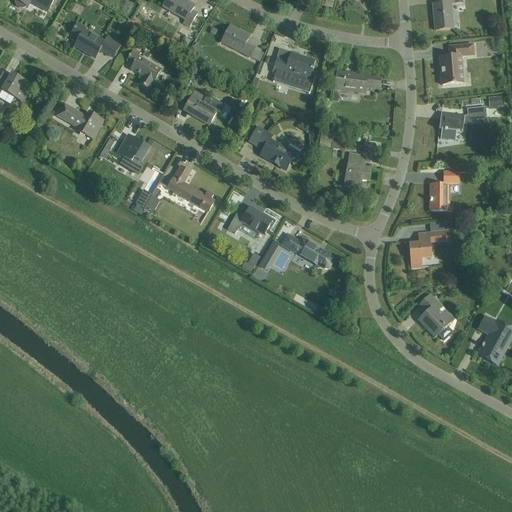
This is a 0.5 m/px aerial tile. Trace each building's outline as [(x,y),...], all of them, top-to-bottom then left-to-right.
[(14,0),(16,1),(15,2),(15,4),(15,6),(16,7),(17,8),(18,9),(19,10),(21,10),(23,10),(24,9),(25,8),(26,7),(28,8),(30,3),(47,13),(54,0),(14,0)] [(189,28),(197,14),(192,11),(194,7),(188,4),(187,5),(179,0),(166,0),(162,7),(180,18),(180,17),(186,20),(183,25),(189,28)] [(454,4),(453,0),(439,0),(440,5),(432,5),(435,32),(452,30),(450,4),(454,4)] [(132,29),(135,23),(129,20),(126,25),(132,29)] [(70,35),(78,40),(74,47),(95,59),(99,51),(112,59),(121,44),(107,37),(104,43),(84,31),(85,29),(77,24),(70,35)] [(230,27),(223,41),(235,47),(233,50),(250,58),(254,50),(255,49),(246,44),(250,37),(230,27)] [(184,38),(181,43),(187,47),(190,42),(184,38)] [(198,45),(192,48),(195,54),(201,51),(198,45)] [(449,58),(439,59),(441,77),(439,77),(440,84),(441,84),(442,86),(463,84),(460,57),(473,56),(472,46),(448,48),(449,58)] [(154,83),(161,71),(138,57),(140,54),(133,50),(126,61),(132,65),(130,69),(142,77),(138,84),(148,90),(153,83),(154,83)] [(277,59),(272,73),(276,74),(274,80),(310,92),(315,78),(309,76),(314,62),(291,55),(289,63),(277,59)] [(3,73),(0,78),(0,99),(10,105),(14,99),(20,102),(30,85),(13,75),(11,78),(3,73)] [(379,90),(381,79),(337,73),(335,90),(365,94),(365,88),(379,90)] [(208,96),(203,104),(200,103),(201,100),(192,95),(186,106),(194,111),(192,116),(208,126),(217,112),(220,114),(225,106),(208,96)] [(502,106),(502,97),(489,98),(490,107),(502,106)] [(93,140),(103,122),(89,114),(86,118),(64,105),(57,117),(79,130),(78,132),(93,140)] [(440,120),(438,130),(441,130),(440,139),(455,141),(456,132),(462,133),(463,127),(468,126),(467,125),(486,123),(485,116),(486,116),(485,109),(466,111),(467,117),(464,117),(451,116),(450,122),(440,120)] [(248,138),(253,131),(247,128),(243,135),(248,138)] [(290,145),(286,151),(269,141),(271,137),(257,128),(248,143),(263,151),(259,157),(285,172),(291,162),(293,164),(301,151),(290,145)] [(321,145),(332,147),(331,151),(345,154),(346,147),(332,144),(332,143),(333,143),(334,135),(322,133),(320,144),(321,144),(321,145)] [(149,149),(128,136),(117,154),(131,162),(133,158),(141,163),(149,149)] [(345,178),(344,187),(360,190),(361,182),(368,183),(371,170),(363,168),(364,159),(361,159),(362,157),(349,155),(347,166),(349,167),(347,178),(345,178)] [(473,163),(464,163),(464,174),(473,174),(473,163)] [(208,213),(214,202),(211,200),(213,196),(207,193),(205,197),(183,184),(190,173),(180,167),(174,178),(167,189),(208,213)] [(458,184),(458,173),(443,173),(443,184),(444,184),(444,186),(430,186),(430,212),(447,212),(447,186),(446,186),(446,184),(458,184)] [(160,192),(155,189),(151,196),(151,197),(156,200),(160,192)] [(134,210),(133,212),(140,216),(141,213),(143,211),(151,197),(151,196),(143,191),(135,205),(137,206),(134,210)] [(230,226),(227,231),(235,235),(238,230),(239,231),(243,224),(256,232),(263,236),(272,221),(250,208),(245,217),(238,213),(230,226)] [(454,223),(430,225),(431,232),(459,230),(458,224),(458,223),(454,223)] [(450,232),(434,234),(434,243),(450,241),(450,232)] [(418,244),(408,245),(410,270),(421,269),(420,260),(430,259),(429,243),(428,234),(418,235),(418,244)] [(287,235),(280,246),(282,247),(291,252),(294,254),(295,253),(308,260),(320,267),(322,268),(328,268),(330,265),(332,260),(330,256),(326,254),(324,254),(307,244),(306,241),(303,240),(301,240),(300,240),(299,242),(287,235)] [(250,261),(257,264),(260,258),(253,255),(250,261)] [(426,313),(417,321),(434,339),(437,335),(444,342),(452,334),(446,327),(453,321),(429,296),(419,305),(426,313)] [(502,352),(511,334),(511,330),(497,322),(495,324),(485,318),(478,330),(489,336),(478,356),(497,366),(504,353),(502,352)]
